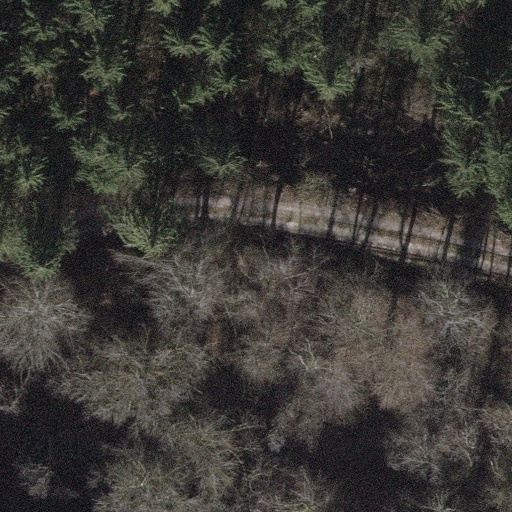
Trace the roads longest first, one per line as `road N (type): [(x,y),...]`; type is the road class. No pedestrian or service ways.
road 1 (track): [(0,244),(202,212),(511,251)]
road 2 (track): [(0,460),(154,511)]
